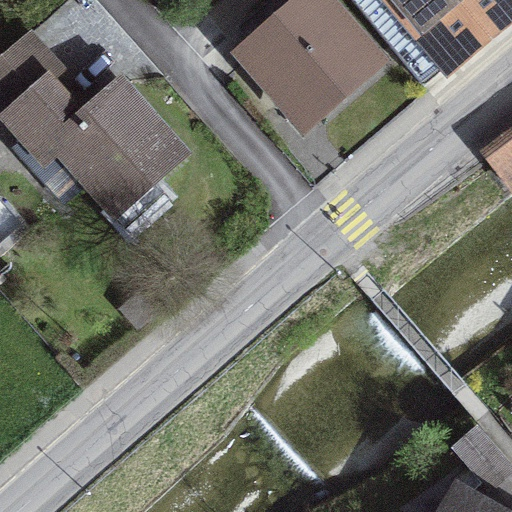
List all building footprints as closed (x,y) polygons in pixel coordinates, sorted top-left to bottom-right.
[(306,116),(367,63),(314,1),(315,0),(270,0),(250,18),(269,41),(253,55),(306,116)] [(511,0),(350,0),(422,86),(511,10),(511,0)] [(83,121),(51,86),(62,76),(27,37),(0,61),(0,111),(32,148),(46,135),(124,224),(159,192),(149,180),(180,153),(122,87),(83,121)] [(511,138),(488,157),(511,189),(511,138)] [(491,491),(511,472),(511,469),(476,428),(453,447),(491,491)]
